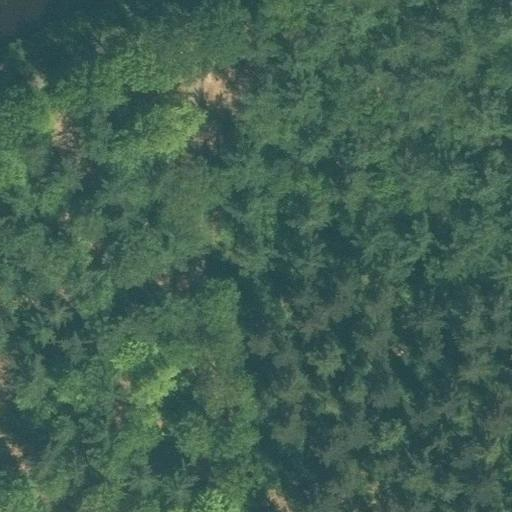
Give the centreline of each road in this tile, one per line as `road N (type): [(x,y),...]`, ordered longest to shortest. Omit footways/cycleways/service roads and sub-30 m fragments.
road 1 (track): [(235,511),(200,340),(191,7)]
road 2 (unclassified): [(0,101),(206,0)]
